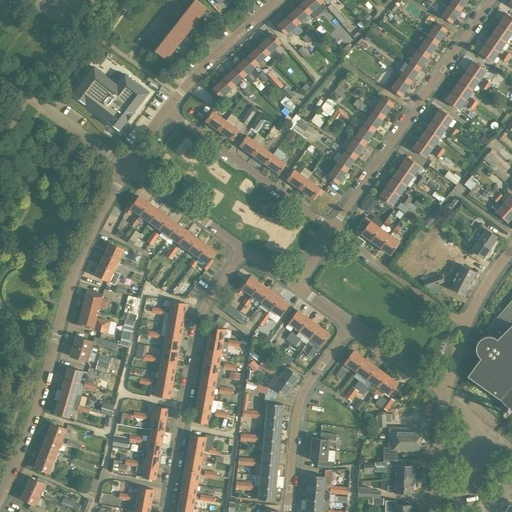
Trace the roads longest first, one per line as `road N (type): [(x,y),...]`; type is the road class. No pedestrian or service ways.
road 1 (residential): [(0,495),(42,390),(79,255),(127,166)]
road 2 (residential): [(332,230),(491,0)]
road 3 (residential): [(244,250),(200,314),(165,511)]
road 4 (residential): [(127,166),(34,96),(69,39),(57,17)]
road 5 (residential): [(332,230),(166,109)]
road 6 (residential): [(287,511),(301,398),(350,325)]
road 7 (residential): [(465,325),(332,230)]
road 8 (residential): [(166,109),(277,0)]
road 9 (residential): [(244,250),(127,166)]
road 10 (residential): [(434,511),(445,389)]
